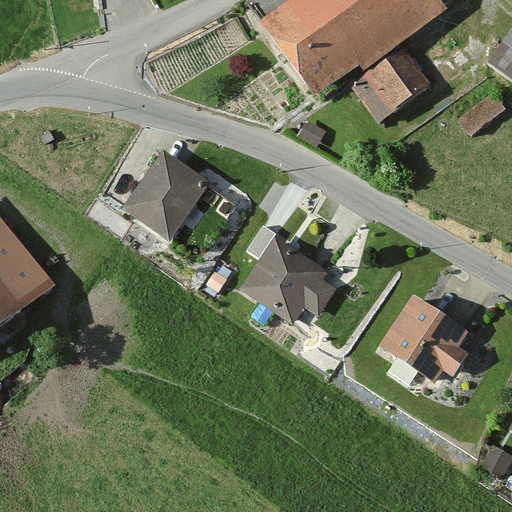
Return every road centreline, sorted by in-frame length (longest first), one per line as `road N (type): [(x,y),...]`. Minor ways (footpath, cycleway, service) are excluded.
road 1 (tertiary): [(53,95),(146,111),(272,151),(511,284)]
road 2 (residential): [(53,95),(218,0)]
